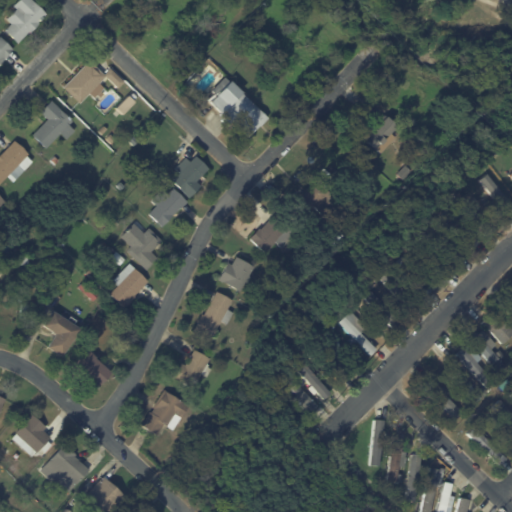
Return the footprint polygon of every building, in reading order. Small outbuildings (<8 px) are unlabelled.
[(19,0),(33,0),(47,14),(39,22),(40,23),(30,33),(29,32),(19,43),(6,30),(12,24),(7,19),(17,9),(14,6),(19,0)] [(0,36),(14,49),(0,63),(0,36)] [(92,62),(106,76),(100,83),(105,88),(102,91),(104,94),(101,98),(98,95),(95,98),(90,93),(80,103),(64,87),(90,60),(92,62)] [(118,87),(105,74),(111,68),(125,82),(119,88),(118,87)] [(268,117),(248,138),(231,121),(229,124),(218,114),(221,112),(210,102),(217,95),(211,90),(224,76),(229,81),(230,80),(242,92),(268,117)] [(134,90),(140,96),(122,115),(115,109),(133,90),(134,90)] [(75,130),(67,139),(61,133),(47,148),(33,135),(48,119),(41,112),(52,100),(73,121),(70,125),(75,130)] [(394,140),(381,153),(374,147),(373,148),(362,137),(372,128),(374,130),(387,117),(398,127),(391,134),(395,138),(394,140)] [(98,131),(103,126),(106,128),(101,134),(98,131)] [(105,140),(110,135),(115,140),(111,145),(105,140)] [(33,162),(14,182),(8,176),(0,184),(0,156),(15,140),(29,154),(27,156),(33,162)] [(321,163),(326,158),(325,157),(329,151),(334,155),(341,147),(355,159),(336,181),(319,166),(321,163)] [(51,161),(55,156),(59,160),(55,165),(51,161)] [(198,179),(195,183),(200,188),(189,198),(172,181),(180,173),(175,169),(185,158),(190,163),(196,157),(208,169),(198,179)] [(406,165),(412,171),(404,180),(398,174),(406,165)] [(511,203),(511,209),(502,217),(491,203),(486,207),(482,202),(486,198),(473,182),(486,171),(511,203)] [(309,212),(299,202),(317,184),(318,185),(321,182),(336,197),(322,212),(316,206),(310,212),(309,212)] [(186,203),(181,209),(180,208),(173,216),(174,216),(162,227),(149,214),(157,206),(152,200),(163,189),(168,194),(174,188),(188,202),(186,203)] [(466,203),(490,229),(483,236),(474,227),(473,229),(465,221),(467,219),(455,206),(462,200),(466,203)] [(88,217),(82,211),(89,204),(95,209),(88,217)] [(297,232),(283,248),(276,243),(267,253),(251,239),(261,228),(262,229),(277,213),(297,232)] [(478,242),(471,250),(464,243),(461,245),(454,238),(456,235),(442,222),(448,216),(452,219),(454,216),(460,222),(458,224),(478,242)] [(160,244),(152,252),(158,258),(146,271),(126,252),(132,247),(122,237),(139,219),(149,228),(150,228),(163,241),(160,244)] [(350,221),(355,227),(350,231),(346,226),(350,221)] [(461,255),(456,262),(450,256),(447,259),(439,253),(442,250),(426,235),(432,228),(461,255)] [(341,230),(346,235),(335,245),(330,240),(341,230)] [(126,260),(120,266),(111,257),(107,252),(101,246),(105,242),(111,247),(117,252),(117,251),(126,260)] [(446,272),(447,273),(440,280),(434,274),(429,279),(418,268),(423,263),(413,253),(419,246),(446,272)] [(30,264),(20,266),(19,256),(28,254),(30,264)] [(431,288),(432,290),(426,296),(418,288),(414,291),(406,283),(410,279),(394,262),(400,256),(431,288)] [(253,266),(255,267),(250,275),(255,278),(251,284),(246,282),(240,292),(220,280),(229,263),(232,265),(237,257),(253,266)] [(148,283),(135,296),(137,298),(125,310),(109,295),(118,286),(114,282),(131,264),(149,282),(148,283)] [(365,271),(372,279),(368,284),(360,277),(365,271)] [(417,305),(410,312),(404,306),(400,311),(394,305),(398,301),(378,280),(385,273),(417,305)] [(79,287),(78,287),(85,280),(100,295),(93,301),(79,287)] [(204,315),(217,291),(233,300),(228,309),(234,313),(228,324),(222,321),(210,342),(193,332),(203,314),(204,315)] [(400,324),(392,331),(385,323),(379,328),(373,322),(378,318),(362,298),(368,293),(377,304),(385,298),(390,304),(386,307),(400,324)] [(30,305),(29,320),(21,319),(23,304),(30,305)] [(481,326),(496,310),(509,323),(505,327),(511,333),(502,345),(481,326)] [(62,316),(82,329),(64,357),(48,347),(57,334),(45,326),(55,311),(62,316)] [(342,316),(374,349),(368,355),(336,322),(342,316)] [(466,340),(473,334),(475,336),(480,331),(494,347),(490,350),(505,367),(497,375),(466,340)] [(328,342),(346,380),(338,384),(318,343),(327,339),(328,342)] [(485,389),(453,354),(460,348),(461,350),(467,345),(478,359),(474,363),(492,382),(485,389)] [(103,364),(113,373),(101,387),(75,364),(87,350),(89,352),(90,351),(97,357),(96,359),(103,364)] [(196,350),(211,359),(208,364),(209,365),(208,367),(212,369),(207,377),(202,374),(192,389),(171,377),(180,362),(186,365),(195,350),(196,350)] [(302,365),(329,394),(323,400),(296,370),(302,364),(302,365)] [(449,364),(472,391),(466,397),(442,369),(449,364)] [(441,387),(442,386),(450,393),(445,398),(460,413),(454,419),(421,387),(428,380),(438,390),(441,387)] [(300,384),(318,402),(305,414),(302,411),(298,415),(291,409),(295,405),(287,396),(299,384),(300,384)] [(164,426),(158,435),(142,424),(151,412),(152,413),(155,409),(153,408),(165,390),(190,407),(174,431),(165,425),(164,426)] [(511,414),(511,427),(491,406),(497,399),(511,414)] [(44,431),(51,438),(48,442),(52,446),(43,456),(38,451),(33,457),(12,439),(17,434),(16,434),(33,415),(46,428),(44,431)] [(376,421),(383,422),(378,467),(368,466),(373,420),(376,421)] [(469,428),(503,460),(497,467),(463,435),(469,428)] [(404,454),(403,464),(398,463),(395,485),(385,483),(392,439),(402,440),(400,453),(404,454)] [(76,454),(76,455),(75,457),(90,471),(72,490),(71,489),(67,494),(51,479),(55,474),(46,466),(65,445),(76,454)] [(0,453),(5,448),(14,456),(9,462),(0,453)] [(420,455),(414,502),(405,501),(411,454),(420,455)] [(20,469),(15,474),(9,468),(14,463),(20,469)] [(440,480),(437,491),(434,490),(428,511),(419,511),(430,468),(438,470),(436,479),(440,480)] [(109,482),(128,499),(116,511),(92,511),(82,502),(104,477),(109,482)] [(448,498),(444,511),(436,511),(443,483),(451,485),(448,498)] [(467,511),(470,511),(454,511),(458,499),(468,501),(465,511),(467,511)]
